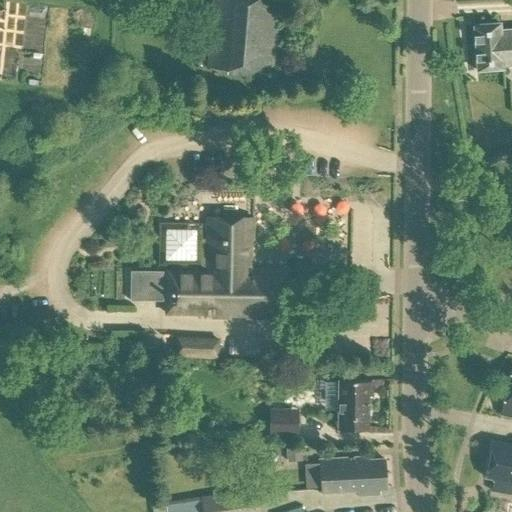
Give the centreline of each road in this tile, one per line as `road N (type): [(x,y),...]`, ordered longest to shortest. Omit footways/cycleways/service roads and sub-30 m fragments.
road 1 (tertiary): [(416,312),(420,0)]
road 2 (tertiary): [(420,511),(416,312)]
